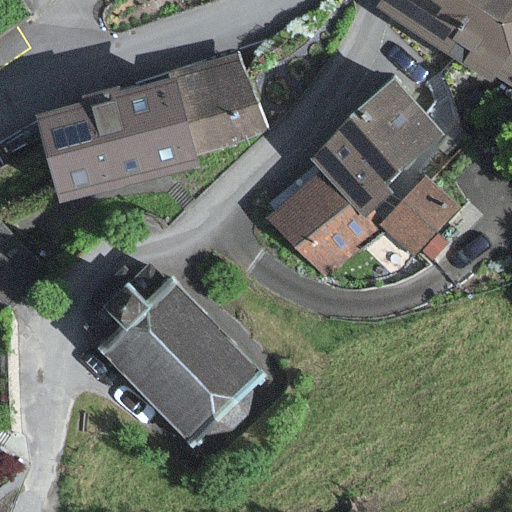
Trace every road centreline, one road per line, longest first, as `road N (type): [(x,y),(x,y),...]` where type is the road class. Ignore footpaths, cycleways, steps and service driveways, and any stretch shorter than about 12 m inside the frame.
road 1 (residential): [(373,0),(344,68),(284,138),(82,319),(54,367),(46,456),(28,511)]
road 2 (residential): [(0,107),(72,77),(149,60),(262,0)]
